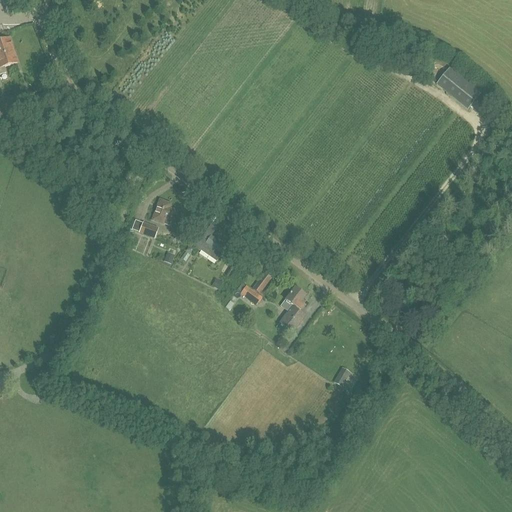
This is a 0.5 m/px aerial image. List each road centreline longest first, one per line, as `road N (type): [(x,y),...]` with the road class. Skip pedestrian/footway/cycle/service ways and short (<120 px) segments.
road 1 (unclassified): [(511,434),(461,384),(84,100),(38,0)]
road 2 (track): [(0,384),(59,346),(155,149)]
